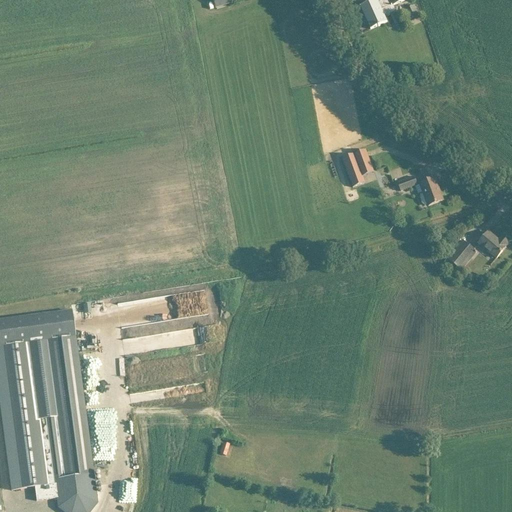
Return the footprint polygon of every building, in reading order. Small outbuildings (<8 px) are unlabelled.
[(229,0),(212,0),(215,8),(231,4),(229,0)] [(384,0),(378,3),(376,0),(374,0),(361,6),(366,19),(368,18),(373,29),(387,23),(384,16),(392,12),(390,5),(391,5),(391,7),(406,0),(384,0)] [(415,5),(407,9),(412,19),(420,16),(415,5)] [(366,151),(343,159),(353,188),(365,183),(361,171),(372,167),(366,151)] [(414,178),(398,184),(401,192),(417,186),(414,178)] [(443,201),(435,179),(420,185),(424,194),(421,195),(420,199),(422,204),(425,206),(428,205),(428,207),(443,201)] [(478,245),(496,260),(506,248),(506,247),(509,244),(502,238),(499,242),(488,233),(478,245)] [(477,254),(462,242),(446,261),(461,273),(477,254)] [(57,508),(62,511),(91,511),(98,504),(94,475),(85,413),(75,338),(72,311),(32,317),(0,320),(0,409),(11,490),(35,488),(37,502),(56,499),(57,508)] [(222,445),(219,454),(226,456),(229,447),(222,445)]
